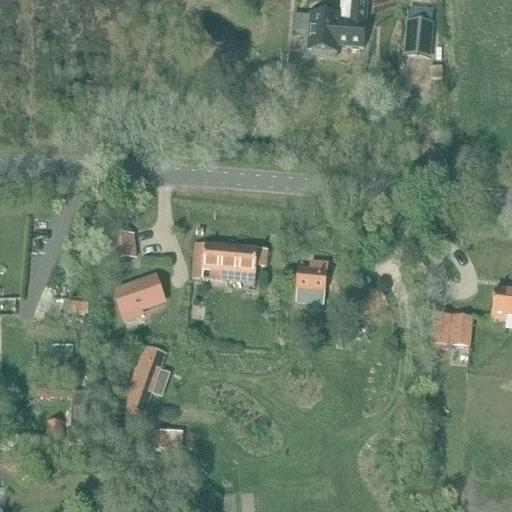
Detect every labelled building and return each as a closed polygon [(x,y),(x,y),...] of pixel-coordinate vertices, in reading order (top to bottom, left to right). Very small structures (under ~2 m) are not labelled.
[(339,50),(364,52),(367,4),(341,2),(340,19),(309,16),(309,19),(293,18),(293,34),(308,35),(307,54),(338,56),(339,50)] [(434,12),(409,10),(408,23),(407,23),(403,58),(430,62),(435,25),(432,25),(434,12)] [(122,232),(111,233),(114,264),(134,262),(131,238),(123,239),(122,232)] [(268,254),(258,253),(258,252),(196,247),(193,283),(204,284),(205,274),(256,278),(257,270),(266,271),(268,254)] [(299,273),(297,294),(325,296),(327,266),(311,265),(310,273),(299,273)] [(155,282),(116,296),(123,318),(163,304),(155,282)] [(378,288),(356,297),(365,318),(388,308),(378,288)] [(511,294),(497,293),(494,323),(507,325),(508,317),(511,317),(511,294)] [(71,301),(70,313),(88,314),(89,302),(71,301)] [(434,317),(431,347),(470,350),(473,321),(434,317)] [(143,348),(118,416),(143,425),(168,357),(143,348)] [(46,425),(45,445),(62,446),(64,425),(46,425)] [(154,435),(154,453),(164,453),(164,454),(183,455),(183,435),(166,434),(166,435),(154,435)]
